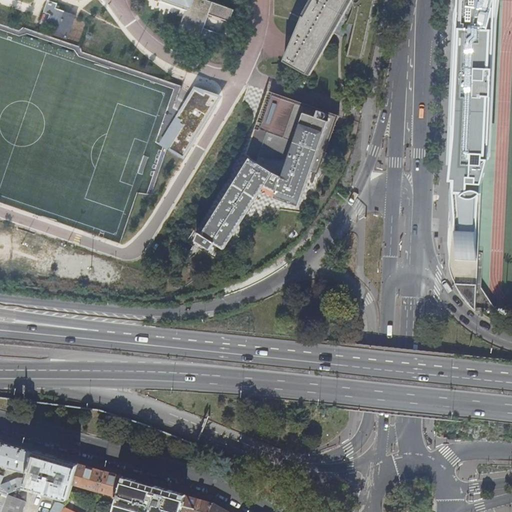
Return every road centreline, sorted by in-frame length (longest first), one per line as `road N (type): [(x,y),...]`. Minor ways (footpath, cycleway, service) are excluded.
road 1 (trunk): [(0,370),(181,375),(511,408)]
road 2 (motorway): [(300,266),(242,298),(191,310),(0,299)]
road 3 (motorway): [(274,459),(347,450),(370,415),(373,323),(366,301),(345,278),(300,266)]
road 4 (trunk): [(0,387),(143,407),(274,459)]
road 5 (secondary): [(265,511),(189,474),(0,419)]
road 6 (motorway): [(269,352),(0,309)]
road 7 (trunk): [(269,352),(0,328)]
road 8 (trunk): [(511,378),(269,352)]
road 9 (primary): [(403,276),(394,441)]
road 10 (motorway): [(409,74),(351,207)]
road 11 (trunk): [(511,342),(476,325),(438,284),(403,276)]
road 12 (primary): [(409,74),(406,201)]
